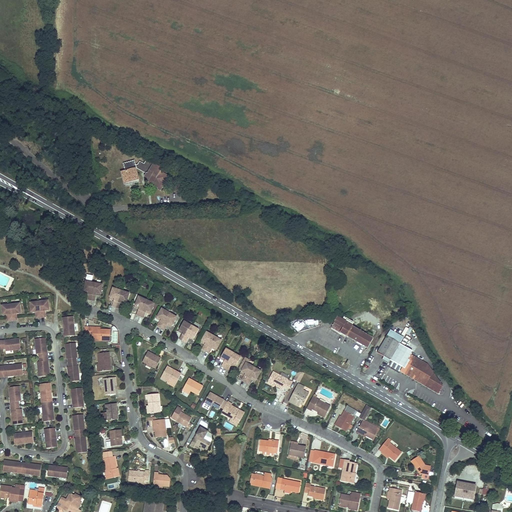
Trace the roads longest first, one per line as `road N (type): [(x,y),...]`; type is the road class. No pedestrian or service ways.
road 1 (residential): [(374,511),(380,469),(371,456),(270,409),(124,319),(139,432),(184,469),(182,511)]
road 2 (secondary): [(460,440),(0,178)]
road 3 (residential): [(0,404),(12,450),(52,455),(65,446),(53,334),(43,326),(0,331)]
